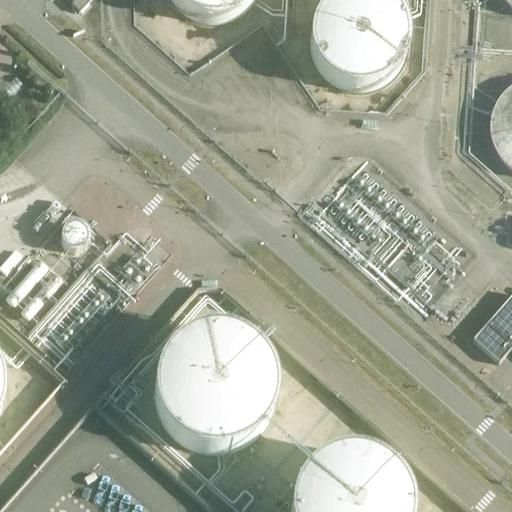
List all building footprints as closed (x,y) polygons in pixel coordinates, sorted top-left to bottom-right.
[(78,0),(71,7),(79,15),(93,0),(78,0)] [(166,0),(169,4),(175,12),(183,18),(192,23),(201,26),(211,27),(221,26),(230,23),(239,18),(247,12),(253,4),(255,0),(166,0)] [(406,54),(407,45),(406,35),(403,26),(399,17),(393,10),(385,4),(377,0),(337,0),(331,4),(323,10),(317,17),(312,26),(310,35),(309,44),(310,54),(312,63),(317,72),(323,79),(330,85),(339,90),(348,93),(358,93),(367,93),(377,90),(385,85),(393,79),(399,72),(403,63),(406,54)] [(511,0),(503,0),(506,3),(511,9),(511,0)] [(511,94),(508,99),(501,106),(497,115),(494,124),(493,133),(494,143),(497,152),(501,160),(508,168),(511,171),(511,94)] [(511,350),(511,299),(486,329),(511,351),(511,350)] [(486,329),(473,344),(498,366),(511,351),(486,329)] [(272,405),(273,393),(272,382),(268,370),(263,360),(256,351),(247,343),(237,337),(226,333),(214,332),(202,332),(191,335),(180,340),(171,347),(162,355),(156,365),(152,376),(150,387),(150,399),(152,411),(156,421),(163,431),(171,440),(180,447),(191,451),(202,454),(214,455),(226,453),(237,449),(247,443),(256,436),(263,427),(268,416),(272,405)] [(409,511),(409,505),(406,495),(401,485),(394,476),(385,468),(376,462),(365,458),(354,456),(343,456),(332,458),(321,462),(311,468),(303,476),(296,485),(291,495),(288,505),(287,511),(409,511)]
